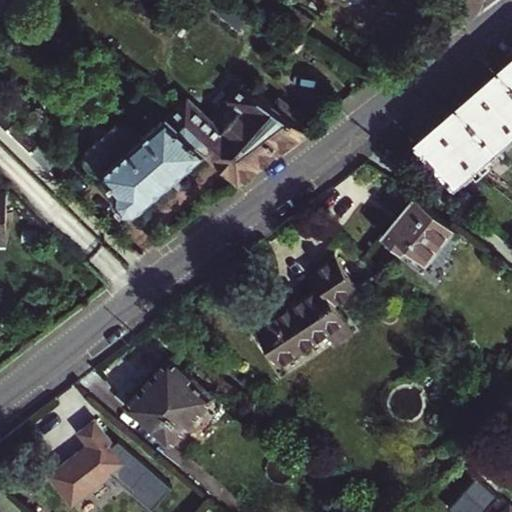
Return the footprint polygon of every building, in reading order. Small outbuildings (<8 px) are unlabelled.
[(314,18),(285,0),(275,15),(304,34),(314,18)] [(155,17),(148,27),(158,34),(165,23),(155,17)] [(511,59),(502,68),(511,78),(511,59)] [(511,78),(502,68),(482,85),(511,118),(511,78)] [(215,119),(191,100),(185,106),(174,115),(207,148),(240,180),(310,127),(275,102),(247,81),(215,119)] [(511,118),(482,85),(461,104),(500,147),(511,137),(511,118)] [(280,96),(275,102),(310,127),(316,122),(280,96)] [(461,104),(441,121),(479,165),(483,162),(500,147),(461,104)] [(137,207),(207,148),(174,115),(145,139),(140,132),(137,134),(129,125),(116,125),(90,147),(87,161),(96,171),(107,171),(121,188),(120,199),(126,207),(137,207)] [(459,183),(477,168),(479,165),(441,121),(420,140),(459,183)] [(511,137),(500,147),(506,153),(511,147),(511,137)] [(483,162),(488,168),(506,153),(500,147),(483,162)] [(477,168),(459,183),(464,189),(482,174),(477,168)] [(412,188),(382,227),(402,242),(406,237),(425,251),(451,218),(412,188)] [(286,304),(257,323),(280,357),(345,316),(335,301),(358,285),(350,273),(353,272),(347,263),(344,264),(337,252),(313,268),(322,281),(297,297),(295,293),(284,300),(286,304)] [(171,354),(128,401),(171,439),(213,393),(171,354)] [(92,440),(51,470),(75,502),(131,460),(97,415),(82,426),(92,440)] [(477,474),(447,508),(451,511),(486,511),(501,496),(477,474)]
